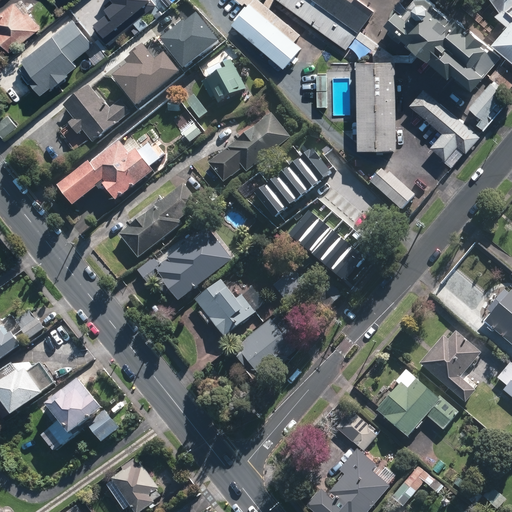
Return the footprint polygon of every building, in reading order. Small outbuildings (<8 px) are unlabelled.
[(0,62),(44,27),(21,0),(19,0),(0,15),(0,30),(2,33),(0,34),(0,62)] [(95,26),(109,44),(160,4),(157,0),(110,0),(105,5),(112,13),(95,26)] [(376,12),(359,0),(280,0),(348,49),(376,12)] [(386,22),(466,90),(477,102),(470,108),(491,122),(508,99),(491,83),(506,62),(436,0),(413,0),(403,14),(395,8),(386,22)] [(490,43),(511,61),(511,0),(480,0),(505,26),(490,43)] [(305,48),(252,4),(234,25),(287,69),(305,48)] [(199,13),(165,40),(188,70),(223,43),(199,13)] [(97,44),(76,19),(21,64),(46,96),(82,66),(77,60),(97,44)] [(131,68),(118,79),(140,106),(181,73),(166,55),(157,62),(146,48),(127,63),(131,68)] [(250,89),(234,59),(210,72),(213,77),(203,83),(212,100),(218,97),(221,103),(250,89)] [(401,67),(363,68),(365,150),(403,149),(401,67)] [(329,75),(317,75),(317,106),(329,106),(329,75)] [(350,114),(350,77),(335,77),(335,114),(350,114)] [(93,84),(66,106),(76,118),(71,122),(82,135),(86,131),(97,144),(135,112),(124,99),(112,108),(93,84)] [(481,135),(424,89),(412,104),(443,129),(430,145),(449,160),(460,147),(467,152),(481,135)] [(197,94),(188,101),(201,119),(210,112),(197,94)] [(183,101),(171,100),(170,111),(182,112),(183,101)] [(274,112),(210,163),(226,182),(246,167),(250,172),(294,137),(274,112)] [(197,123),(184,133),(192,143),(205,133),(197,123)] [(93,160),(61,185),(78,206),(107,183),(121,200),(157,172),(154,168),(164,159),(152,144),(145,149),(137,139),(128,146),(123,140),(95,163),(93,160)] [(186,152),(179,144),(171,151),(178,159),(186,152)] [(419,196),(391,171),(378,184),(407,209),(419,196)] [(299,229),(303,232),(321,211),(315,207),(325,195),(299,174),(289,185),(276,174),(259,194),(279,211),(273,218),(293,235),(299,229)] [(355,180),(340,195),(363,218),(379,203),(355,180)] [(186,182),(122,234),(142,258),(185,224),(182,220),(194,210),(192,208),(201,201),(186,182)] [(156,257),(140,270),(153,287),(159,283),(168,295),(173,290),(182,301),(236,259),(210,226),(162,264),(156,257)] [(296,268),(275,285),(289,301),(310,284),(296,268)] [(224,279),(198,299),(206,309),(201,313),(211,325),(216,321),(228,337),(270,304),(255,286),(240,299),(224,279)] [(511,283),(489,309),(494,313),(487,321),(511,343),(511,283)] [(286,309),(226,358),(236,369),(244,363),(260,383),(305,346),(296,335),(302,330),(286,309)] [(18,321),(30,339),(47,327),(34,310),(18,321)] [(0,362),(25,345),(16,331),(12,334),(1,319),(0,319),(0,362)] [(447,335),(422,363),(468,403),(480,389),(464,376),(484,353),(458,331),(451,339),(447,335)] [(0,374),(0,387),(19,414),(49,393),(48,391),(59,383),(43,360),(24,373),(17,362),(0,374)] [(505,390),(511,395),(511,363),(500,377),(509,385),(505,390)] [(446,430),(461,413),(410,368),(398,381),(402,384),(380,410),(411,437),(430,416),(446,430)] [(45,434),(58,451),(79,434),(77,431),(109,407),(86,377),(45,408),(57,424),(45,434)] [(109,409),(91,424),(105,442),(124,427),(109,409)] [(354,410),(338,427),(366,452),(382,435),(354,410)] [(372,511),(395,486),(375,469),(379,465),(359,448),(349,461),(346,459),(309,503),(318,511),(372,511)] [(164,488),(146,463),(136,470),(132,464),(109,481),(129,509),(132,507),(135,511),(148,511),(147,510),(158,502),(157,501),(164,495),(160,490),(164,488)] [(419,465),(394,497),(406,507),(426,482),(440,494),(446,487),(419,465)] [(509,498),(493,485),(484,497),(499,510),(509,498)] [(84,511),(78,503),(66,511),(84,511)]
